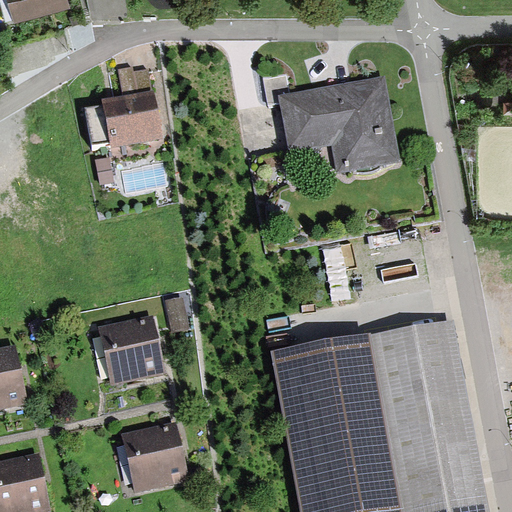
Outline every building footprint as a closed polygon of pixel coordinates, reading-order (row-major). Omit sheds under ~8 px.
[(9,0),(16,23),(69,10),(66,0),(9,0)] [(105,103),(87,107),(94,147),(108,144),(109,150),(165,140),(156,89),(152,90),(148,69),(135,71),(134,66),(119,69),(123,95),(104,99),(105,103)] [(290,93),(286,75),(264,79),(269,105),(280,103),(288,147),(330,139),(336,172),(400,160),(385,76),(290,93)] [(184,297),(167,300),(172,329),(190,326),(184,297)] [(100,326),(113,386),(166,374),(153,315),(100,326)] [(488,511),(452,317),(272,351),(302,511),(488,511)] [(17,347),(0,349),(0,409),(28,404),(17,347)] [(178,421),(121,433),(135,496),(192,484),(178,421)] [(40,453),(0,460),(0,511),(41,511),(51,510),(40,453)]
